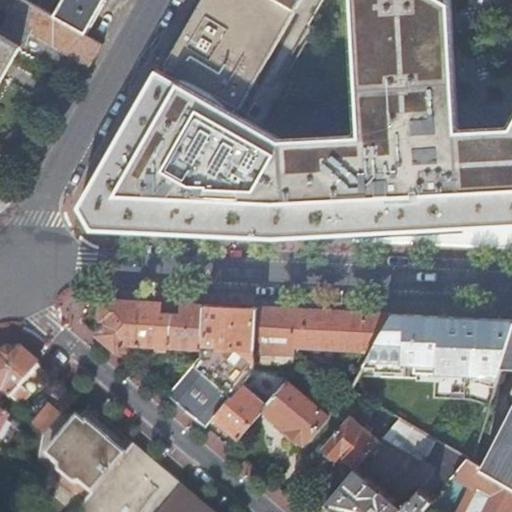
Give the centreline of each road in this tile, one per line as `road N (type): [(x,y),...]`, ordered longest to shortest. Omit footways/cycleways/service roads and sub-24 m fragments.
road 1 (secondary): [(511,282),(16,258)]
road 2 (residential): [(268,511),(52,326),(16,258)]
road 3 (tertiary): [(157,0),(16,258)]
